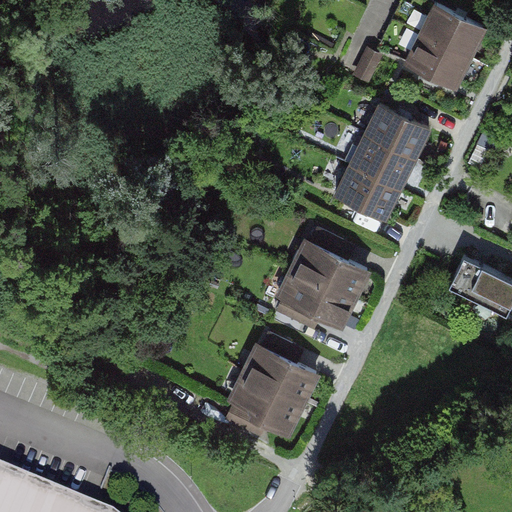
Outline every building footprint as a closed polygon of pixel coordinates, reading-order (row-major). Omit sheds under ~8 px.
[(431,10),(416,42),(472,69),(487,37),(431,10)] [(416,42),(400,73),(457,100),(472,69),(416,42)] [(384,54),(365,44),(351,73),(371,82),(384,54)] [(372,109),(351,155),(410,182),(431,136),(372,109)] [(351,155),(330,201),(388,228),(410,182),(351,155)] [(356,308),(372,275),(309,243),(292,275),(356,308)] [(510,319),(511,316),(511,281),(467,258),(451,288),(510,319)] [(339,340),(356,308),(292,275),(276,308),(339,340)] [(259,350),(243,382),(306,413),(322,382),(259,350)] [(243,382),(227,413),(290,445),(306,413),(243,382)] [(111,511),(0,465),(0,511),(111,511)]
